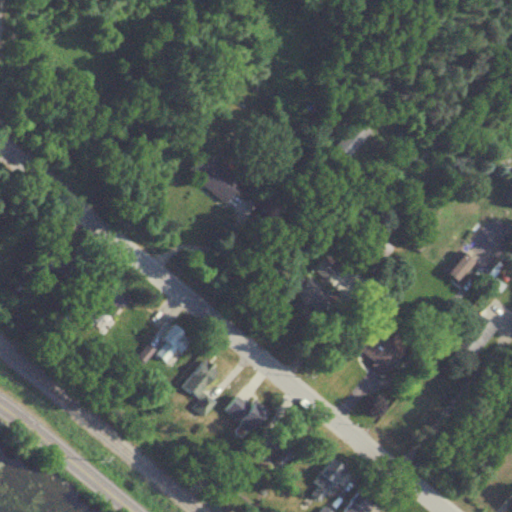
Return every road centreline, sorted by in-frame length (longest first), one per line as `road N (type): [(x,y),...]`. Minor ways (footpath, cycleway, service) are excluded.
road 1 (residential): [(447,511),(0,146)]
road 2 (tertiary): [(130,511),(0,405)]
